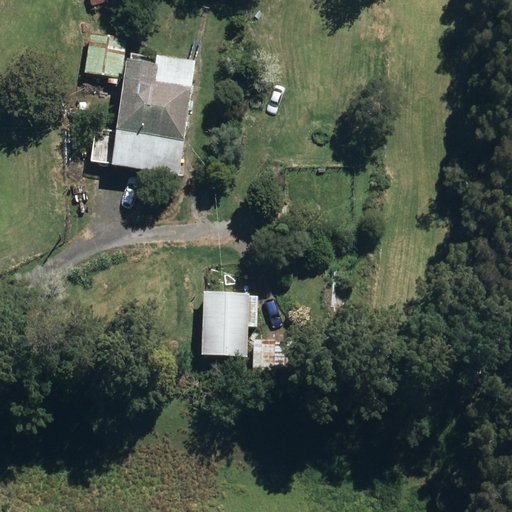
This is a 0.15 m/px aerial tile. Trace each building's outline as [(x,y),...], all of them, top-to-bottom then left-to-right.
[(87,73),(123,78),(128,38),(92,33),(87,73)] [(115,165),(181,175),(197,61),(159,56),(158,63),(131,60),(115,165)] [(287,232),(298,232),(298,216),(288,216),(287,232)] [(205,356),(249,357),(249,327),(258,327),(259,296),(251,296),(251,294),(208,293),(205,356)] [(254,376),(320,377),(320,361),(298,361),(298,340),(255,339),(254,376)]
